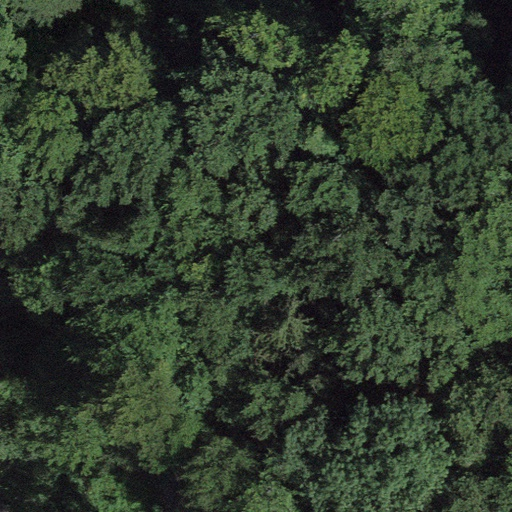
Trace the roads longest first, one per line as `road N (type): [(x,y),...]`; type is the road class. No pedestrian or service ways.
road 1 (track): [(167,436),(230,412),(325,252),(445,161),(487,102),(511,7)]
road 2 (track): [(198,511),(166,433),(35,232),(0,192)]
